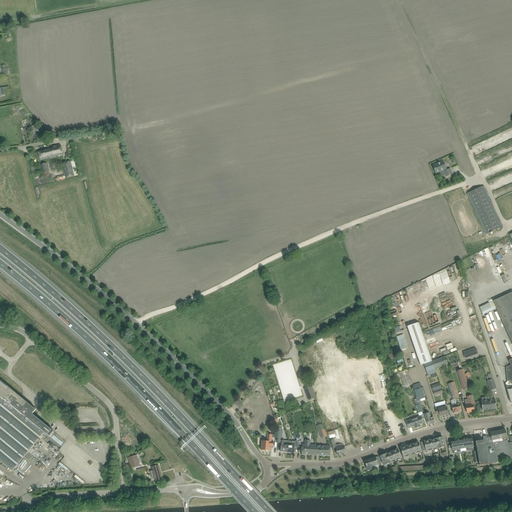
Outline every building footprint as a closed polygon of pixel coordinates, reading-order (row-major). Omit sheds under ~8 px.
[(38,151),(40,160),(63,154),(60,145),(38,151)] [(447,170),(443,160),(437,162),(437,163),(432,165),(436,174),(444,170),(444,171),(443,172),(445,177),(452,174),(450,168),(447,170)] [(63,163),(67,178),(74,176),(70,161),(63,163)] [(483,185),(466,193),(485,234),(502,226),(483,185)] [(484,241),(488,247),(497,241),(494,235),(484,241)] [(511,292),(500,298),(492,301),(496,308),(503,323),(511,343),(511,292)] [(491,302),(480,306),(483,314),(494,310),(492,304),(491,302)] [(417,323),(407,326),(420,365),(424,364),(430,361),(417,323)] [(403,334),(396,336),(400,350),(408,347),(403,334)] [(503,340),(507,353),(511,352),(507,339),(503,340)] [(475,348),(463,352),(465,358),(477,354),(475,348)] [(445,356),(432,361),(435,369),(448,364),(445,356)] [(424,364),(426,372),(435,369),(432,361),(430,361),(424,364)] [(435,369),(426,372),(428,375),(431,374),(432,378),(437,376),(435,369)] [(469,388),(463,369),(456,371),(463,391),(469,388)] [(487,381),(490,391),(496,389),(493,379),(491,373),(487,374),(487,376),(486,377),(487,381)] [(0,461),(9,469),(13,472),(45,433),(50,437),(54,432),(32,414),(36,410),(0,380),(0,461)] [(458,394),(456,389),(454,382),(447,384),(452,400),(459,398),(458,394)] [(431,386),(434,395),(442,393),(440,383),(431,386)] [(420,388),(419,384),(413,386),(417,400),(425,398),(421,387),(420,388)] [(304,389),(308,400),(315,398),(311,386),(304,389)] [(474,404),(473,399),(471,395),(467,397),(468,401),(465,401),(466,405),(465,405),(467,413),(474,412),(474,409),(473,404),(474,404)] [(481,401),(481,403),(482,411),(496,409),(495,399),(481,401)] [(454,413),(454,414),(457,414),(457,413),(458,413),(458,411),(461,410),(460,404),(459,404),(458,400),(455,400),(456,405),(452,405),(453,413),(454,413)] [(265,402),(256,404),(258,416),(267,414),(265,402)] [(406,421),(406,422),(408,428),(414,426),(415,429),(416,428),(417,428),(418,428),(419,427),(420,427),(419,425),(423,423),(422,420),(424,419),(423,415),(419,404),(415,406),(419,417),(406,421)] [(435,407),(435,409),(436,412),(437,413),(439,413),(440,416),(448,414),(445,404),(435,407)] [(424,414),(424,416),(427,425),(435,423),(433,417),(431,418),(429,413),(424,414)] [(322,424),(317,426),(318,430),(320,434),(325,432),(324,428),(322,424)] [(485,436),(483,437),(483,440),(484,442),(485,442),(488,464),(497,462),(497,461),(511,458),(511,442),(508,443),(505,430),(490,433),(491,440),(492,441),(493,441),(493,443),(488,444),(488,441),(487,439),(487,436),(485,436)] [(271,442),(272,435),(269,434),(269,433),(267,433),(267,441),(262,441),(261,450),(262,450),(262,451),(264,451),(265,450),(270,451),(270,446),(273,446),(273,442),(271,442)] [(426,441),(421,442),(423,451),(426,450),(426,451),(445,447),(442,437),(433,439),(432,438),(430,439),(429,439),(427,439),(426,441)] [(472,437),(461,439),(463,448),(465,448),(466,451),(468,450),(467,447),(473,446),(472,437)] [(330,440),(332,449),(335,448),(337,455),(345,453),(345,450),(345,449),(344,446),(341,447),(340,444),(335,445),(334,439),(330,440)] [(463,448),(461,439),(450,441),(452,450),(458,449),(459,452),(461,452),(460,449),(463,448)] [(480,441),(475,442),(477,450),(479,462),(479,465),(489,464),(488,464),(485,442),(484,442),(483,440),(480,441)] [(301,454),(315,455),(316,445),(310,445),(310,441),(305,441),(305,445),(302,444),(302,447),(301,447),(300,451),(302,451),(301,454)] [(409,445),(400,448),(403,458),(421,452),(418,442),(416,443),(415,442),(413,443),(412,443),(411,443),(409,444),(409,445)] [(316,445),(315,455),(330,456),(330,446),(316,445)] [(380,456),(384,466),(402,458),(398,449),(395,450),(394,449),(392,450),(392,451),(391,451),(391,450),(389,451),(388,452),(388,453),(380,456)] [(129,457),(128,458),(131,469),(138,467),(134,456),(129,457)] [(373,466),(380,463),(378,456),(364,461),(367,471),(374,469),(373,466)] [(150,471),(152,479),(155,478),(156,481),(162,479),(158,465),(152,467),(153,470),(150,471)]
